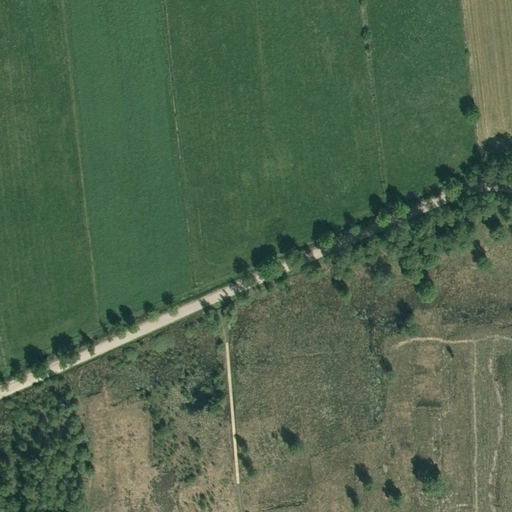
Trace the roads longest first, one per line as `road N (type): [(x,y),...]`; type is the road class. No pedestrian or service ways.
road 1 (track): [(511,178),(467,184),(221,293)]
road 2 (track): [(221,293),(0,390)]
